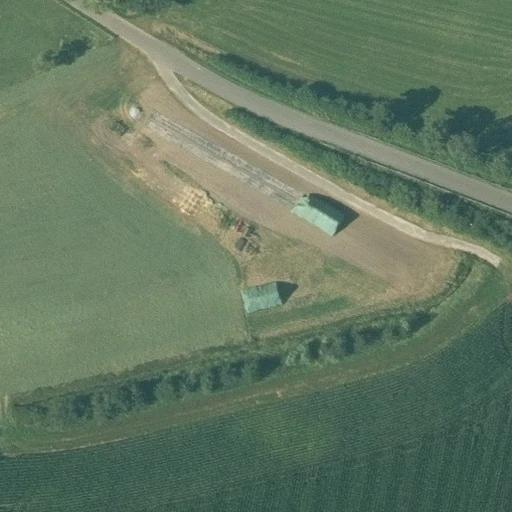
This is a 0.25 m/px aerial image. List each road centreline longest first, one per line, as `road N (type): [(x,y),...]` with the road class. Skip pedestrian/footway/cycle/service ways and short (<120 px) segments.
road 1 (unclassified): [(74,0),(261,108),(511,205)]
road 2 (track): [(162,54),(161,69),(182,99),(240,142),(498,266)]
